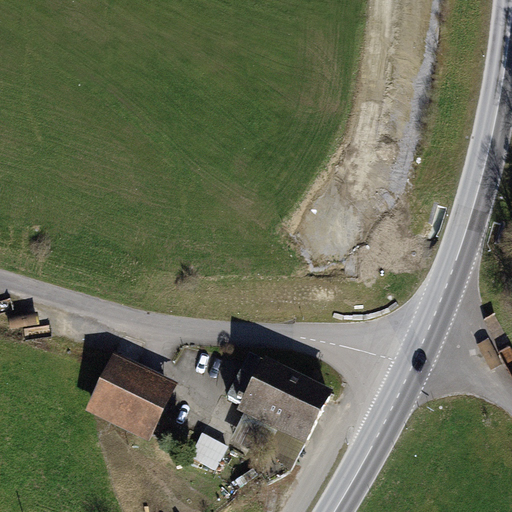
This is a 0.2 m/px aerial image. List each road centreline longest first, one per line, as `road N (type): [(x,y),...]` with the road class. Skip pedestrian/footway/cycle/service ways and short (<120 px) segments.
road 1 (unclassified): [(0,283),(169,330),(412,364)]
road 2 (secondary): [(412,364),(447,286),(485,164),(511,11)]
road 3 (track): [(379,355),(298,511)]
road 4 (secondary): [(331,511),(412,364)]
